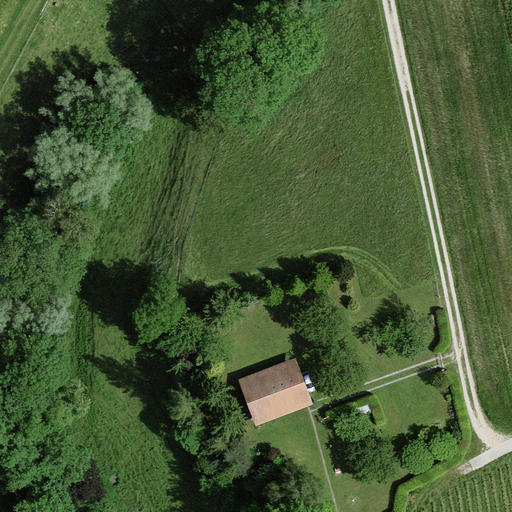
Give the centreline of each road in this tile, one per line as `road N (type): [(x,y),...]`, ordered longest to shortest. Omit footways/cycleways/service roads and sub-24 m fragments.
road 1 (track): [(511,446),(488,438),(473,417),(385,0)]
road 2 (track): [(327,405),(461,363)]
